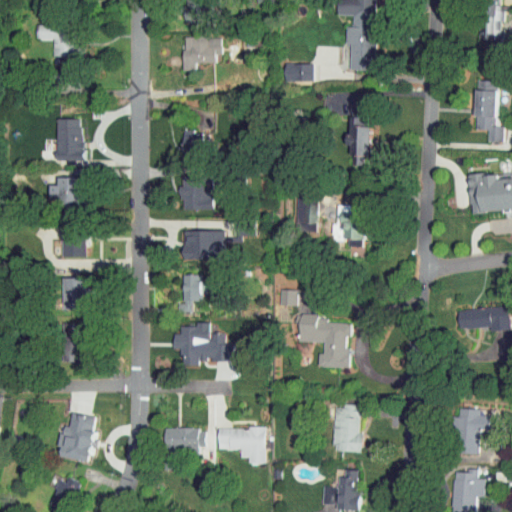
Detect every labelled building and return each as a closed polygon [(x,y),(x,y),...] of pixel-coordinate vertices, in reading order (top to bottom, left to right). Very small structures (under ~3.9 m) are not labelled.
[(174,0),(174,14),(191,14),(191,0),(174,0)] [(340,63),(364,64),(366,0),(328,0),(328,8),(343,9),(343,21),(337,21),(336,38),(341,38),(340,63)] [(492,33),(493,4),(478,3),(478,18),(470,18),(469,32),(492,33)] [(30,33),(43,33),(43,49),(65,49),(65,18),(30,18),(30,33)] [(185,57),(206,56),(206,48),(211,48),(211,30),(173,31),(174,64),(185,64),(185,57)] [(303,74),(302,57),(276,57),(276,75),(303,74)] [(488,74),(468,73),(465,122),(478,122),(478,134),(493,135),(494,119),(486,119),(488,74)] [(360,148),(362,120),(356,119),(357,98),(342,97),(340,139),(342,139),(342,158),(351,159),(352,148),(360,148)] [(47,154),(73,154),(72,111),(47,112),(47,154)] [(195,153),(196,125),(174,124),(173,152),(195,153)] [(511,201),(511,170),(489,172),(489,166),(459,168),(462,205),(511,201)] [(40,179),(39,193),(70,194),(71,171),(48,170),(47,179),(40,179)] [(202,202),(202,170),(171,170),(172,203),(202,202)] [(286,225),(305,226),(306,187),(287,187),(286,225)] [(332,223),(337,223),(337,239),(354,240),(355,203),(333,203),(332,223)] [(52,251),(76,250),(75,218),(51,219),(52,251)] [(214,224),(174,224),(174,252),(213,253),(214,224)] [(192,268),(174,268),(173,297),(168,297),(168,305),(182,305),(182,294),(192,295),(193,285),(198,286),(198,277),(192,277),(192,268)] [(53,303),(78,303),(79,271),(54,271),(53,303)] [(287,283),(270,283),(269,298),(286,298),(287,283)] [(502,324),(500,300),(449,303),(450,322),(482,321),(482,325),(502,324)] [(315,335),(314,347),(309,347),(309,360),(339,361),(340,341),(335,341),(336,329),(340,329),(341,316),(308,315),(308,308),(290,307),(289,335),(315,335)] [(74,316),(54,317),(55,355),(75,355),(74,316)] [(222,354),(222,338),(214,338),(215,327),(199,327),(199,316),(186,316),(186,320),(170,319),(170,327),(164,327),(163,342),(172,342),(172,359),(188,359),(188,354),(222,354)] [(323,444),(353,444),(353,427),(349,427),(350,400),(325,399),(323,444)] [(470,403),(452,402),(450,447),(468,447),(469,423),(476,423),(477,409),(470,409),(470,403)] [(51,450),(80,455),(85,425),(82,424),(85,409),(61,405),(57,427),(51,426),(48,441),(52,441),(51,450)] [(256,421),(208,421),(208,443),(231,443),(231,451),(239,451),(239,457),(256,457),(256,421)] [(155,422),(155,442),(196,442),(196,422),(155,422)] [(475,472),(467,472),(467,462),(458,462),(458,466),(444,465),(443,510),(466,510),(466,490),(475,490),(475,472)] [(349,464),(330,463),(329,503),(348,504),(349,464)] [(48,473),(40,499),(59,506),(69,476),(57,471),(56,476),(48,473)]
